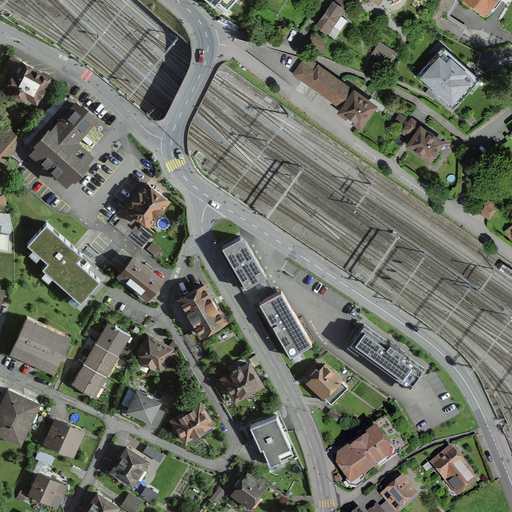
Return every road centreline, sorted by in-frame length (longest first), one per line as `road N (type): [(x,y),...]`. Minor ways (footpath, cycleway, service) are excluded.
road 1 (tertiary): [(211,198),(433,343),(464,378),(511,478)]
road 2 (tertiary): [(211,198),(201,222),(205,240),(291,397),(315,457),(322,511)]
road 3 (residential): [(220,41),(463,218)]
road 4 (residential): [(220,41),(234,33),(382,84),(467,142)]
road 5 (residential): [(0,27),(78,68),(171,142)]
